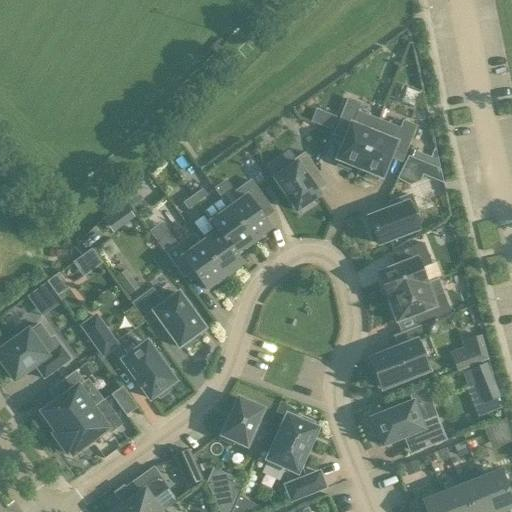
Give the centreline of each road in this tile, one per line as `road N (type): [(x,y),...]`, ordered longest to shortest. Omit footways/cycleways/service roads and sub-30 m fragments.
road 1 (residential): [(57,511),(213,393),(263,277),(310,252),(332,261),(348,302),(350,341),(334,401),(371,511)]
road 2 (residential): [(511,231),(458,0)]
